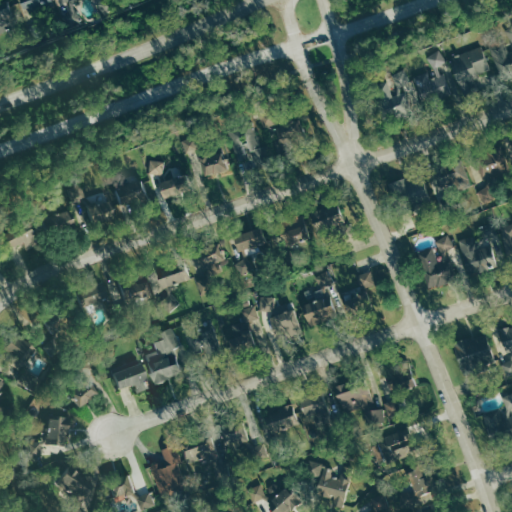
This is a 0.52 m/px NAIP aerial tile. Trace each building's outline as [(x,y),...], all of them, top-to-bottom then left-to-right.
[(107,15),(123,7),(118,0),(116,0),(113,2),(112,0),(103,0),(100,2),(107,15)] [(28,22),(19,1),(0,8),(0,31),(1,34),(28,22)] [(511,42),(492,48),(502,78),(511,74),(511,42)] [(489,73),(482,47),(456,54),(461,72),(455,74),(460,92),(477,87),(474,77),(489,73)] [(429,56),(429,60),(434,69),(429,72),(418,77),(420,91),(426,101),(437,99),(446,95),(452,94),(452,89),(438,67),(447,62),(440,49),(429,56)] [(393,75),(407,112),(418,108),(414,99),(415,98),(410,85),(415,83),(410,68),(393,75)] [(302,137),(311,132),(308,126),(301,129),(297,121),(278,129),(287,150),(304,143),(302,137)] [(270,145),(261,147),(259,139),(249,142),(248,134),(235,137),(240,157),(256,154),(259,166),(275,162),(270,145)] [(236,168),(228,145),(207,153),(215,176),(236,168)] [(497,148),(474,159),(484,180),(507,169),(497,148)] [(167,174),(169,160),(155,158),(153,172),(167,174)] [(472,186),(464,165),(442,173),(450,195),(472,186)] [(396,184),(407,207),(436,193),(426,170),(396,184)] [(168,172),(153,175),(157,200),(168,198),(165,183),(170,182),(168,172)] [(169,198),(201,188),(196,172),(164,182),(169,198)] [(485,204),(497,196),(490,184),(478,192),(485,204)] [(70,188),(73,201),(87,198),(84,185),(70,188)] [(90,205),(96,221),(119,212),(113,196),(90,205)] [(349,227),(347,217),(352,215),(349,206),(314,215),(320,235),(349,227)] [(311,219),(287,222),(289,243),(314,240),(311,219)] [(27,243),(29,249),(45,243),(37,221),(9,231),(15,248),(27,243)] [(511,223),(503,226),(511,257),(511,223)] [(245,251),(274,242),(269,227),(240,236),(245,251)] [(440,240),(446,252),(459,246),(452,233),(440,240)] [(462,240),(473,276),(499,267),(492,246),(482,250),(477,235),(462,240)] [(438,246),(422,251),(433,288),(462,279),(456,258),(443,262),(438,246)] [(232,258),(228,247),(215,253),(219,264),(232,258)] [(240,262),(246,274),(256,269),(251,257),(240,262)] [(199,277),(204,293),(218,289),(212,271),(199,275),(194,258),(160,269),(166,288),(199,277)] [(381,284),(376,270),(352,279),(358,298),(350,301),(354,313),(376,305),(370,288),(381,284)] [(136,299),(147,297),(146,290),(154,288),(152,277),(132,280),(136,299)] [(89,305),(115,299),(112,285),(86,291),(89,305)] [(315,302),(307,306),(317,326),(346,312),(337,294),(330,297),(327,290),(313,297),(315,302)] [(281,339),(308,334),(304,310),(277,315),(281,339)] [(221,339),(206,344),(199,319),(185,323),(194,353),(209,348),(212,357),(225,353),(221,339)] [(160,383),(194,369),(176,327),(166,331),(169,338),(158,342),(161,350),(149,355),(160,383)] [(252,330),(232,339),(237,350),(257,342),(252,330)] [(45,349),(23,333),(11,350),(25,359),(14,374),(23,380),(45,349)] [(500,357),(492,334),(458,345),(468,377),(484,372),(481,363),(500,357)] [(156,387),(147,362),(116,373),(122,389),(139,383),(142,392),(156,387)] [(402,378),(404,389),(421,386),(419,375),(402,378)] [(86,407),(103,392),(91,379),(74,394),(86,407)] [(379,407),(377,380),(347,383),(350,409),(379,407)] [(311,399),(317,423),(340,417),(334,393),(311,399)] [(391,417),(407,414),(403,398),(388,401),(391,417)] [(511,408),(490,415),(498,439),(511,434),(511,408)] [(373,410),(373,422),(386,423),(386,411),(373,410)] [(72,447),(73,416),(54,415),(54,427),(48,427),(47,445),(72,447)] [(394,434),(401,461),(433,452),(428,435),(415,439),(410,420),(397,424),(399,432),(394,434)] [(202,464),(223,447),(218,440),(214,444),(211,440),(206,444),(201,437),(189,446),(202,464)] [(155,465),(166,495),(196,484),(181,444),(166,449),(170,460),(155,465)] [(62,478),(89,504),(103,490),(76,463),(62,478)] [(353,464),(345,465),(345,476),(336,476),(335,463),(320,464),(320,472),(322,472),(322,495),(338,494),(339,503),(355,502),(353,464)] [(444,498),(439,463),(416,467),(421,501),(444,498)] [(145,494),(140,480),(116,489),(120,502),(136,496),(141,511),(160,504),(155,490),(145,494)] [(282,511),(293,511),(309,501),(296,483),(287,489),(283,483),(269,494),(282,511)]
